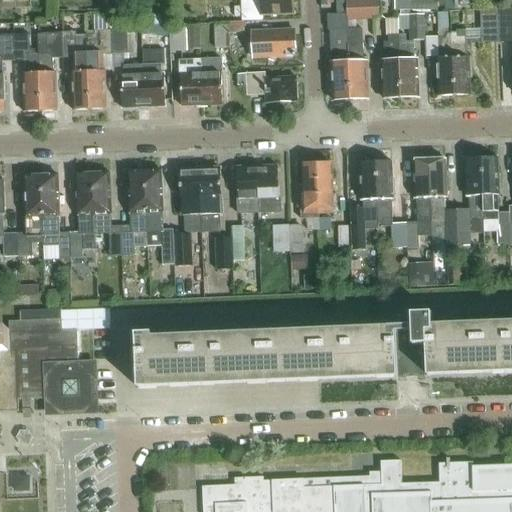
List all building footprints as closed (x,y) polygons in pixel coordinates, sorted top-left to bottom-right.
[(259,0),(261,16),(293,15),(292,0),(259,0)] [(349,0),(336,1),(337,15),(348,15),(349,15),(349,0)] [(349,15),(349,20),(373,19),(373,15),(381,15),(380,0),(348,0),(349,0),(349,15)] [(439,0),(412,0),(413,8),(440,8),(439,0)] [(470,0),(454,0),(455,11),(470,11),(470,0)] [(169,24),(172,24),(171,5),(164,5),(164,16),(142,17),(143,25),(169,24)] [(456,33),(452,33),(454,96),(470,95),(470,78),(473,78),(473,68),(470,69),(469,58),(467,59),(467,45),(500,44),(499,10),(499,9),(480,10),(480,14),(481,30),(456,31),(456,33)] [(511,9),(499,10),(500,44),(511,43),(511,65),(510,66),(510,77),(511,76),(511,9)] [(450,12),(439,13),(439,29),(450,29),(450,12)] [(337,15),(327,16),(328,32),(330,32),(349,31),(348,22),(348,15),(337,15)] [(412,29),(412,41),(425,41),(424,15),(400,16),(400,30),(412,29)] [(399,35),(399,18),(386,19),(386,35),(389,35),(399,35)] [(349,44),(351,99),(368,99),(366,60),(364,60),(362,29),(357,29),(356,22),(348,22),(349,31),(349,44)] [(235,34),(245,34),(245,23),(230,24),(231,50),(236,49),(235,34)] [(169,24),(143,25),(143,28),(143,36),(154,35),(158,37),(170,37),(170,27),(169,24)] [(231,50),(230,24),(229,24),(229,26),(214,26),(215,50),(231,50)] [(201,50),(200,26),(187,27),(188,51),(201,50)] [(172,27),(172,53),(188,53),(187,27),(172,27)] [(103,56),(113,56),(113,31),(87,32),(88,36),(90,110),(106,110),(105,72),(103,72),(103,56)] [(127,31),(113,31),(113,56),(128,55),(127,31)] [(256,33),(256,44),(253,44),(253,58),(262,58),(262,59),(270,58),(274,60),(275,58),(296,57),(295,31),(256,33)] [(349,44),(349,31),(330,32),(332,62),(333,100),(351,99),(349,44)] [(76,33),(63,34),(64,60),(74,59),(75,73),(72,73),(73,111),(90,110),(88,36),(76,37),(76,33)] [(439,96),(454,96),(452,33),(451,33),(451,34),(446,34),(446,38),(438,38),(439,59),(437,60),(437,69),(434,69),(435,80),(438,80),(439,96)] [(38,34),(39,55),(41,112),(58,111),(56,73),(54,73),(53,60),(64,60),(63,34),(38,34)] [(414,42),(406,42),(406,34),(399,35),(401,98),(419,97),(417,58),(414,58),(414,42)] [(401,98),(399,35),(389,35),(389,42),(384,42),(385,60),(382,60),(384,98),(401,98)] [(0,112),(8,112),(7,97),(10,96),(9,85),(6,85),(6,75),(4,75),(3,63),(15,62),(14,36),(0,36),(0,112)] [(30,36),(14,36),(15,62),(25,62),(25,74),(23,74),(24,112),(41,112),(39,55),(35,55),(35,50),(31,51),(30,36)] [(223,58),(201,59),(203,106),(223,105),(222,73),(224,73),(223,58)] [(183,107),(203,106),(201,59),(179,60),(180,74),(181,74),(183,107)] [(144,108),(143,65),(124,66),(124,76),(121,76),(122,109),(144,108)] [(143,65),(144,108),(166,108),(165,75),(163,75),(162,65),(143,65)] [(238,87),(247,87),(248,94),(266,93),(267,104),(298,103),(297,79),(267,80),(267,74),(237,75),(238,87)] [(482,160),(484,229),(497,229),(497,246),(511,246),(510,226),(510,214),(498,214),(497,201),(499,201),(498,190),(501,190),(501,176),(499,176),(498,159),(482,160)] [(484,234),(484,229),(482,160),(465,160),(466,178),(464,178),(464,191),(466,191),(466,201),(468,201),(469,226),(470,226),(470,233),(472,235),(484,234)] [(447,161),(431,162),(432,224),(446,223),(445,199),(447,199),(447,188),(449,188),(449,178),(447,178),(447,161)] [(432,224),(431,162),(415,162),(415,179),(412,179),(412,189),(415,189),(415,200),(417,200),(418,224),(406,225),(406,250),(420,249),(419,238),(432,238),(432,224)] [(393,163),(377,164),(378,226),(383,226),(383,228),(392,228),(393,250),(406,250),(406,225),(393,225),(392,201),(393,201),(393,190),(395,190),(395,180),(393,180),(393,163)] [(378,230),(378,226),(377,164),(361,164),(361,182),(358,182),(358,191),(362,191),(362,201),(363,201),(364,209),(365,231),(378,230)] [(258,167),(259,214),(281,213),(281,198),(279,197),(279,166),(258,167)] [(319,220),(319,214),(317,166),(303,166),(303,187),(299,191),(299,215),(300,215),(301,221),(307,220),(307,232),(319,232),(319,220)] [(317,166),(319,214),(336,214),(335,189),(332,186),(332,166),(317,166)] [(259,214),(258,167),(238,168),(239,200),(237,200),(238,215),(259,214)] [(181,216),(184,216),(185,233),(203,233),(201,169),(181,170),(182,202),(181,202),(181,216)] [(221,169),(201,169),(203,233),(221,232),(221,215),(224,215),(223,200),(222,200),(221,169)] [(121,227),(122,256),(134,256),(134,249),(148,249),(145,171),(129,172),(130,215),(131,215),(131,226),(121,227)] [(145,171),(148,249),(162,248),(162,267),(175,266),(173,230),(164,230),(163,213),(165,213),(163,171),(145,171)] [(122,256),(121,227),(112,227),(111,214),(112,214),(111,173),(94,174),(96,235),(110,234),(111,257),(122,256)] [(96,235),(94,174),(77,174),(79,232),(69,232),(70,259),(82,259),(82,258),(83,258),(83,251),(96,250),(96,235)] [(43,248),(42,175),(25,176),(26,217),(27,217),(27,233),(28,244),(32,243),(43,243),(43,248)] [(63,265),(70,264),(70,259),(69,232),(60,233),(59,216),(60,216),(59,175),(42,175),(43,248),(59,247),(60,261),(62,261),(63,265)] [(366,250),(365,231),(364,209),(350,210),(352,251),(366,250)] [(319,220),(319,232),(332,231),(331,219),(319,220)] [(290,266),(289,227),(273,228),(276,267),(290,266)] [(291,256),(305,255),(303,227),(289,227),(291,256)] [(349,249),(349,227),(338,228),(338,250),(349,249)] [(231,228),(231,239),(232,263),(245,262),(244,228),(231,228)] [(33,257),(32,243),(28,244),(27,233),(18,234),(19,257),(33,257)] [(3,237),(3,246),(4,258),(19,257),(18,234),(5,234),(5,237),(3,237)] [(191,235),(175,236),(176,269),(193,268),(191,235)] [(457,247),(457,235),(445,235),(446,259),(447,259),(448,286),(458,286),(457,247)] [(458,235),(457,235),(457,247),(470,247),(470,238),(458,239),(458,235)] [(232,271),(232,263),(231,239),(216,239),(216,271),(232,271)] [(304,270),(304,257),(290,257),(291,270),(304,270)] [(432,264),(407,266),(408,278),(408,289),(433,288),(432,264)] [(479,283),(478,273),(478,267),(466,267),(467,283),(479,283)] [(317,276),(302,277),(303,292),(318,291),(317,276)] [(408,278),(397,278),(398,290),(408,289),(408,278)] [(0,279),(0,293),(9,295),(11,281),(0,279)] [(64,290),(48,291),(49,306),(64,306),(64,290)] [(427,375),(511,371),(511,321),(433,325),(433,313),(413,314),(414,326),(154,336),(154,333),(136,333),(138,387),(427,375)] [(0,511),(0,413),(19,413),(19,398),(49,397),(50,409),(62,408),(62,412),(79,411),(79,408),(91,407),(91,395),(94,395),(93,378),(90,378),(89,366),(77,366),(76,331),(62,332),(61,320),(9,323),(9,327),(0,326),(0,511)] [(381,477),(358,478),(359,511),(511,511),(511,465),(473,467),(473,463),(450,464),(450,459),(446,459),(446,464),(439,464),(440,484),(402,485),(401,462),(381,463),(381,477)] [(263,478),(243,479),(235,480),(235,486),(203,487),(203,511),(359,511),(358,478),(264,482),(263,478)]
